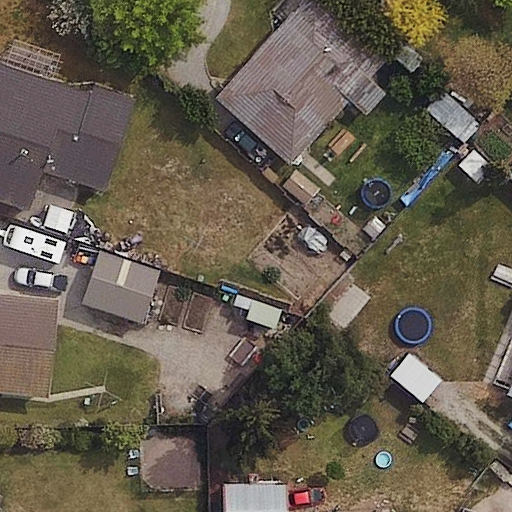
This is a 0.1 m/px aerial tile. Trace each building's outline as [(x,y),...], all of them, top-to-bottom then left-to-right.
[(334,0),(303,0),(218,101),(293,164),(392,49),(334,0)] [(123,103),(0,67),(0,202),(27,210),(38,171),(98,188),(123,103)] [(511,144),(500,155),(511,168),(511,144)] [(153,275),(96,255),(80,301),(136,321),(153,275)] [(0,391),(42,395),(51,300),(0,295),(0,391)] [(511,373),(502,397),(511,400),(511,373)] [(293,511),(292,472),(223,475),(224,511),(293,511)]
